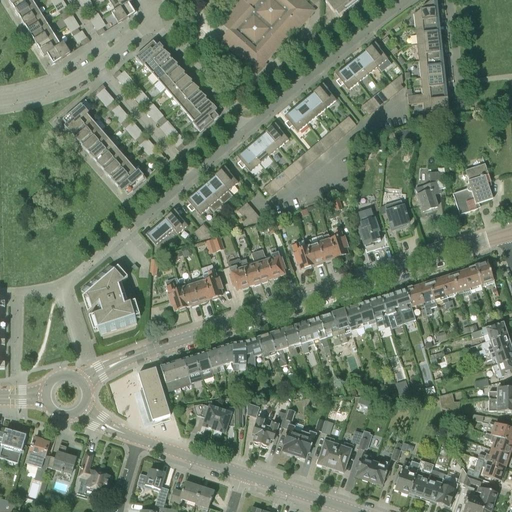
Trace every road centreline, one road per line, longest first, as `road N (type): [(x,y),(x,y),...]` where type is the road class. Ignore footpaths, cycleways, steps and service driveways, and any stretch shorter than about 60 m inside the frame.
road 1 (tertiary): [(120,361),(503,235)]
road 2 (residential): [(248,130),(410,0)]
road 3 (residential): [(103,254),(248,130)]
road 4 (residential): [(154,18),(69,83),(0,99)]
road 5 (residential): [(154,18),(248,130)]
